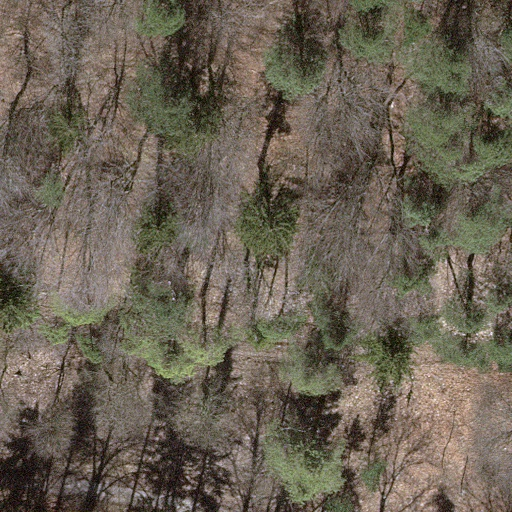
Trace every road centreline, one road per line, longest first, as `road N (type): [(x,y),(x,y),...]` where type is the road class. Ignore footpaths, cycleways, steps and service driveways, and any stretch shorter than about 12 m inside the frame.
road 1 (track): [(0,324),(228,350),(511,344)]
road 2 (track): [(183,511),(0,483)]
